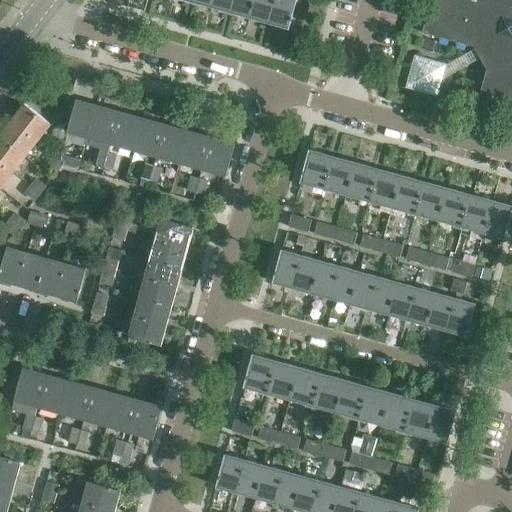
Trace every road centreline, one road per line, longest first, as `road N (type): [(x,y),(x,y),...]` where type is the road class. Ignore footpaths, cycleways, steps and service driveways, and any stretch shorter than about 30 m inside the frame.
road 1 (residential): [(511,387),(215,308)]
road 2 (residential): [(276,83),(32,15)]
road 3 (residential): [(511,153),(316,103),(276,83)]
road 4 (residential): [(215,308),(276,83)]
road 5 (residential): [(158,511),(215,308)]
